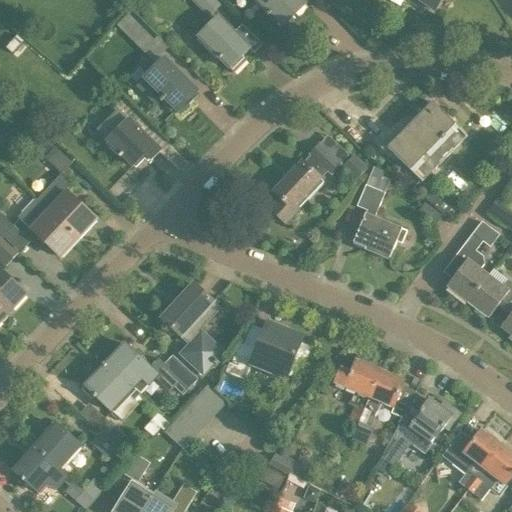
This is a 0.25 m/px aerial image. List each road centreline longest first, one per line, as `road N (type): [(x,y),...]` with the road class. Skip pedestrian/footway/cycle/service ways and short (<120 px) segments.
road 1 (residential): [(162,218),(276,109),(338,74),(413,57),(511,73)]
road 2 (residential): [(511,399),(466,363),(184,236),(162,218)]
road 3 (residential): [(0,390),(162,218)]
